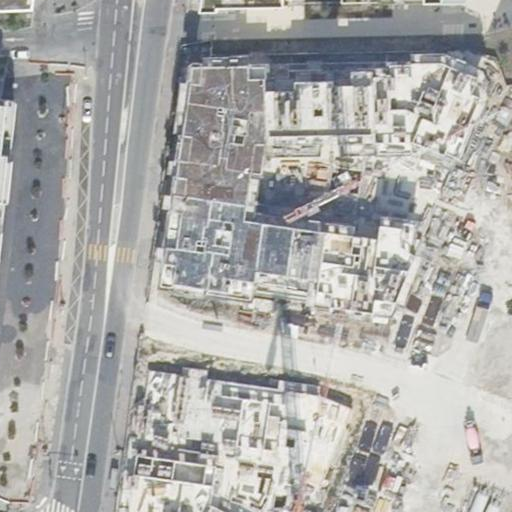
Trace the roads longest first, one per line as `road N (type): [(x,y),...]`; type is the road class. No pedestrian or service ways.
road 1 (secondary): [(86,448),(112,339),(160,0)]
road 2 (secondary): [(113,51),(86,448)]
